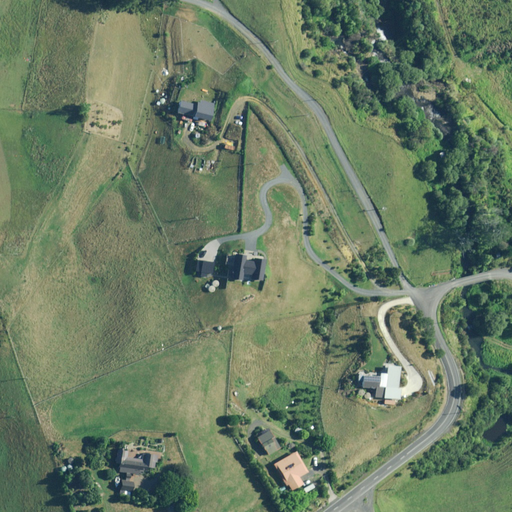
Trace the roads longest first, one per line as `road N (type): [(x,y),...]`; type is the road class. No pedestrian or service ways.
road 1 (unclassified): [(156,0),(224,20),(311,105),(405,290),(432,304)]
road 2 (unclassified): [(333,511),(448,414),(452,369),(432,304)]
